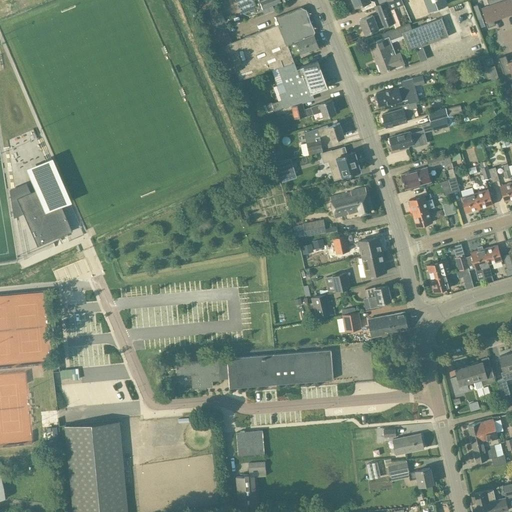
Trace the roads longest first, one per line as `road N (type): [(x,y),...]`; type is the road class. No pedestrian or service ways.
road 1 (unclassified): [(97,278),(152,401),(220,400),(244,409),(433,394)]
road 2 (tertiary): [(403,251),(316,0)]
road 3 (tertiary): [(458,511),(433,394)]
